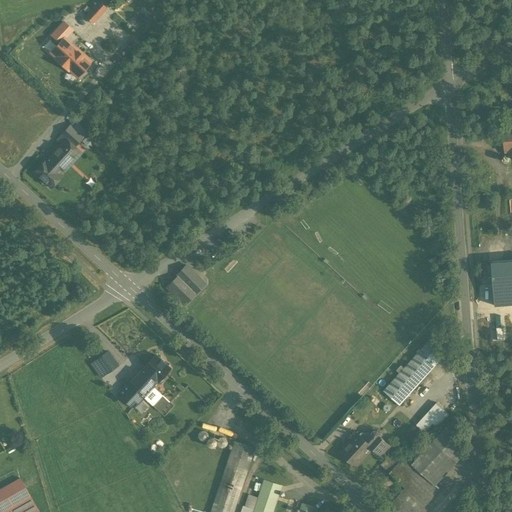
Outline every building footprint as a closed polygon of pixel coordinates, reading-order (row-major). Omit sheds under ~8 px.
[(92,25),(106,8),(97,0),(82,17),(92,25)] [(63,20),(49,35),(57,42),(63,35),(66,38),(73,30),(63,20)] [(75,49),(63,38),(50,52),(56,57),(55,58),(68,70),(69,69),(77,76),(90,62),(76,48),(75,49)] [(506,87),(498,87),(498,94),(500,94),(500,100),(511,100),(511,90),(506,91),(506,87)] [(511,150),(511,160),(511,122),(509,122),(509,128),(503,129),(504,151),(511,150)] [(57,139),(61,143),(65,139),(73,130),(75,129),(70,124),(57,139)] [(73,130),(65,139),(74,147),(83,139),(73,130)] [(68,154),(74,147),(65,139),(61,143),(59,146),(68,154)] [(73,158),(68,154),(59,146),(34,172),(47,185),(73,158)] [(207,282),(187,262),(175,275),(176,277),(165,287),(183,305),(207,282)] [(400,405),(443,358),(426,343),(383,390),(400,405)] [(100,377),(118,365),(108,350),(90,363),(100,377)] [(142,397),(152,386),(169,369),(154,354),(142,369),(146,372),(135,385),(130,381),(118,394),(132,408),(142,397)] [(142,397),(146,399),(159,411),(168,400),(152,386),(142,397)] [(146,399),(142,397),(132,408),(135,411),(146,399)] [(418,422),(415,424),(424,432),(432,424),(436,428),(448,415),(436,404),(418,422)] [(451,421),(412,465),(435,486),(464,454),(459,450),(456,425),(451,421)] [(365,440),(355,432),(337,453),(355,468),(370,451),(379,459),(390,447),(372,432),(365,440)] [(232,511),(254,448),(234,440),(210,511),(232,511)] [(396,511),(421,511),(440,491),(435,486),(403,458),(389,474),(405,488),(390,505),(396,511)] [(0,511),(38,511),(19,478),(0,488),(0,511)] [(271,511),(280,485),(264,480),(258,498),(252,511),(271,511)] [(240,511),(252,511),(258,498),(248,495),(244,507),(242,506),(240,511)]
